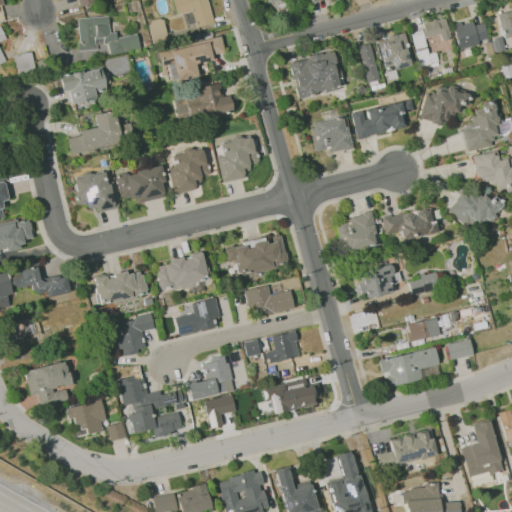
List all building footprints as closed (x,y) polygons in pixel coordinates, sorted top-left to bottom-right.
[(212,23),(206,0),(171,0),(175,14),(191,11),(194,27),(212,23)] [(264,0),(266,11),(286,9),(285,0),(264,0)] [(511,10),(496,14),(502,38),(511,35),(511,10)] [(75,18),(78,50),(96,49),(95,44),(107,43),(107,53),(138,50),(136,33),(108,36),(106,15),(75,18)] [(423,29),(410,32),(414,50),(425,47),(423,38),(438,34),(440,40),(449,38),(444,17),(421,23),(423,29)] [(147,21),(151,41),(165,39),(161,18),(147,21)] [(452,25),(457,48),(487,41),(482,22),(472,25),(471,21),(452,25)] [(411,64),(402,33),(374,40),(383,72),(411,64)] [(223,55),(219,37),(158,50),(161,65),(165,64),(169,81),(196,75),(193,61),(223,55)] [(378,79),(368,43),(355,46),(365,83),(378,79)] [(287,61),(295,97),(341,86),(333,51),(287,61)] [(13,55),(16,74),(33,71),(30,52),(13,55)] [(60,91),(68,90),(69,103),(93,100),(92,92),(103,91),(101,69),(58,74),(60,91)] [(194,87),(196,95),(171,100),(176,121),(230,110),(227,95),(221,96),(218,82),(194,87)] [(416,118),(442,126),(446,111),(460,116),(466,95),(436,85),(432,95),(425,92),(416,118)] [(354,137),(405,127),(402,112),(411,111),(409,100),(363,109),(363,110),(350,112),(354,137)] [(466,151),(495,144),(490,125),(498,124),(492,103),(470,108),(474,123),(459,127),(466,151)] [(92,114),(94,127),(77,130),(78,135),(65,138),(68,153),(119,144),(113,110),(92,114)] [(328,151),(348,149),(344,117),(309,122),(313,151),(328,148),(328,151)] [(220,182),(243,177),(242,170),(249,169),(248,164),(255,163),(250,136),(218,142),(221,154),(215,155),(220,182)] [(169,154),(172,166),(166,167),(172,193),(194,188),(192,179),(208,175),(201,146),(169,154)] [(471,155),(474,177),(482,176),(483,184),(493,182),(495,191),(511,188),(511,170),(511,166),(506,167),(504,158),(494,159),(493,152),(471,155)] [(135,203),(165,196),(158,166),(114,176),(120,200),(134,197),(135,203)] [(95,212),(114,207),(106,169),(71,177),(78,207),(93,204),(95,212)] [(446,210),(468,230),(484,212),(489,216),(501,203),(492,194),(487,199),(480,193),(474,199),(464,190),(446,210)] [(429,207),(380,217),(383,234),(399,231),(400,239),(434,233),(429,207)] [(342,251),(375,244),(369,212),(348,216),(350,222),(336,224),(342,251)] [(0,252),(21,247),(20,240),(31,237),(26,218),(0,225),(0,252)] [(222,247),(226,262),(233,260),(236,275),(286,264),(279,235),(264,238),(222,247)] [(205,279),(200,252),(166,259),(167,264),(153,267),(158,289),(205,279)] [(363,299),(393,291),(391,283),(399,281),(396,271),(391,272),(389,263),(355,273),(363,299)] [(0,307),(8,306),(5,294),(9,293),(8,283),(10,283),(12,289),(29,285),(31,294),(44,292),(44,296),(67,293),(64,274),(38,278),(36,267),(0,272),(0,307)] [(92,278),(97,304),(145,295),(140,268),(92,278)] [(407,281),(410,294),(438,289),(434,271),(417,274),(418,279),(407,281)] [(242,290),(247,310),(254,308),(255,316),(292,308),(288,289),(268,294),(266,284),(242,290)] [(173,317),(176,335),(215,327),(213,318),(217,317),(213,298),(190,302),(192,313),(173,317)] [(140,330),(151,328),(149,315),(112,321),(118,354),(143,350),(140,330)] [(405,323),(407,340),(437,336),(435,319),(405,323)] [(269,336),(272,349),(264,351),(267,363),(298,356),(292,330),(269,336)] [(471,354),(467,338),(444,344),(448,360),(471,354)] [(258,354),(256,340),(242,341),(244,356),(258,354)] [(376,360),(380,375),(385,374),(387,386),(420,379),(418,368),(436,364),(433,347),(376,360)] [(231,391),(225,356),(200,361),(204,380),(185,383),(188,399),(231,391)] [(28,396),(35,394),(38,406),(66,400),(63,386),(69,385),(64,361),(23,370),(28,396)] [(180,430),(176,412),(155,415),(153,407),(172,404),(170,392),(159,394),(158,390),(145,393),(141,375),(116,380),(121,405),(130,404),(131,412),(126,413),(129,433),(151,429),(152,436),(180,430)] [(270,413),(320,402),(316,384),(305,386),(303,379),(264,388),(270,413)] [(202,401),(209,428),(221,425),(218,414),(234,411),(230,395),(202,401)] [(64,407),(66,418),(72,417),(75,436),(101,431),(99,421),(103,420),(100,400),(64,407)] [(511,444),(511,407),(511,408),(497,411),(504,446),(511,444)] [(459,447),(466,478),(499,469),(487,419),(469,423),(474,443),(459,447)] [(109,441),(123,437),(120,422),(105,426),(109,441)] [(433,456),(427,431),(387,439),(390,451),(375,454),(378,467),(433,456)] [(364,511),(351,450),(333,454),(339,478),(323,481),(330,511),(364,511)] [(315,511),(308,481),(290,486),(286,468),(273,471),(282,511),(315,511)] [(223,511),(260,511),(260,508),(265,507),(260,485),(261,484),(258,470),(216,480),(223,511)] [(453,511),(458,511),(457,501),(436,502),(435,482),(421,483),(421,488),(401,489),(402,511),(453,511)] [(179,511),(195,511),(210,508),(204,484),(174,492),(179,511)] [(153,511),(157,511),(175,509),(173,493),(151,497),(153,511)]
